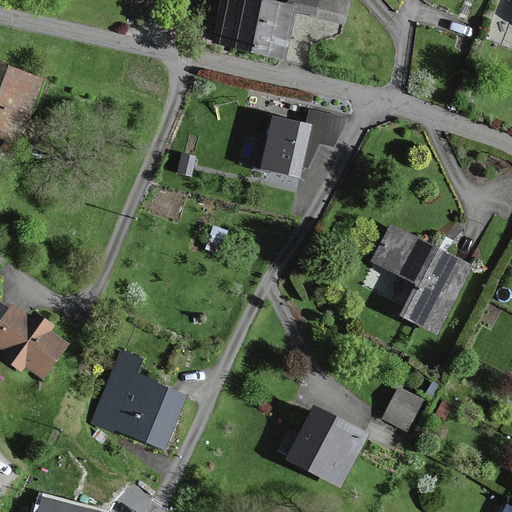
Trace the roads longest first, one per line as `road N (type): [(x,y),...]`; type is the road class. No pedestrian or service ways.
road 1 (residential): [(371,100),(333,179),(248,313),(155,511)]
road 2 (residential): [(0,15),(371,100)]
road 3 (residential): [(371,100),(511,146)]
